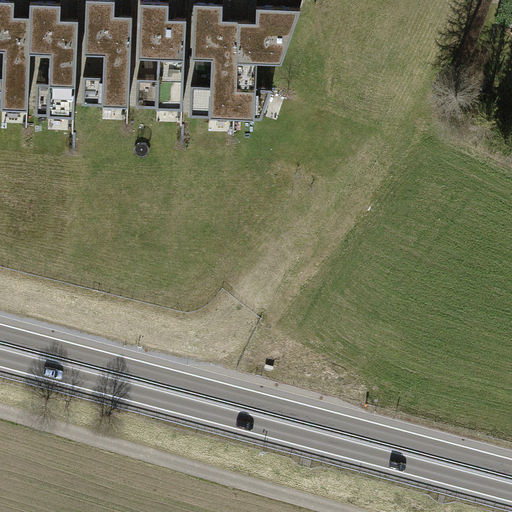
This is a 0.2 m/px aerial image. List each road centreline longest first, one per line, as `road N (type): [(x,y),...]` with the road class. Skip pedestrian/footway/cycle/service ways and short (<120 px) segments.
road 1 (trunk): [(511,469),(0,333)]
road 2 (trunk): [(0,358),(511,493)]
road 3 (track): [(0,409),(344,511)]
